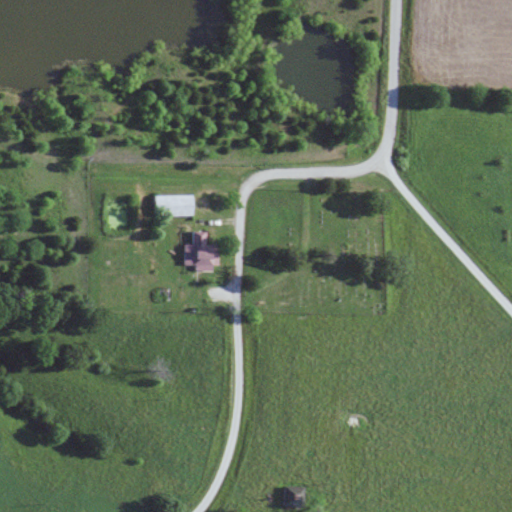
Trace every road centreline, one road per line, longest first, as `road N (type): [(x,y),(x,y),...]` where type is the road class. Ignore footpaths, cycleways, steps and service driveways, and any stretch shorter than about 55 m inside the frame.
road 1 (residential): [(196,511),(231,428),(231,290),(245,183),(263,174),(346,170),(379,157)]
road 2 (residential): [(379,157),(393,123),(395,0)]
